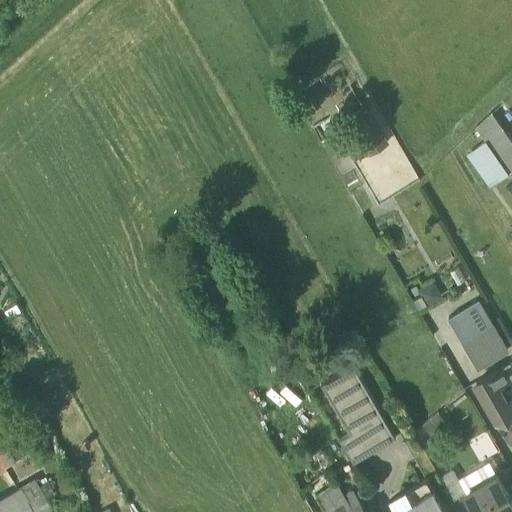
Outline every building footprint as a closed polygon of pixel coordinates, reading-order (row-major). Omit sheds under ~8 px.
[(386,143),(363,107),(347,117),(370,153),(386,143)] [(511,141),(495,111),(474,124),(484,141),(467,150),(487,185),(511,171),(511,141)] [(476,301),(448,317),(462,339),(489,323),(476,301)] [(489,323),(462,339),(478,367),(505,351),(489,323)] [(511,379),(496,388),(504,402),(511,397),(511,369),(508,363),(503,366),(511,379)] [(394,439),(352,366),(321,385),(349,433),(339,439),(352,463),(394,439)] [(511,397),(504,402),(496,388),(511,379),(503,366),(475,382),(510,443),(511,441),(511,397)] [(0,491),(23,479),(15,464),(0,472),(0,491)] [(489,464),(459,481),(466,494),(464,495),(467,500),(482,492),(479,486),(496,476),(489,464)] [(459,481),(453,471),(438,479),(451,501),(464,495),(466,494),(459,481)] [(496,476),(479,486),(482,492),(467,500),(474,511),(511,511),(511,503),(496,476)] [(443,511),(426,482),(400,496),(406,506),(409,511),(443,511)] [(337,483),(316,496),(324,509),(334,504),(345,497),(345,496),(337,483)] [(25,511),(15,490),(0,498),(0,511),(25,511)] [(353,491),(345,496),(345,497),(334,504),(338,511),(343,511),(360,502),(353,491)] [(400,496),(389,503),(393,511),(395,511),(406,506),(400,496)] [(343,511),(365,511),(360,502),(343,511)]
